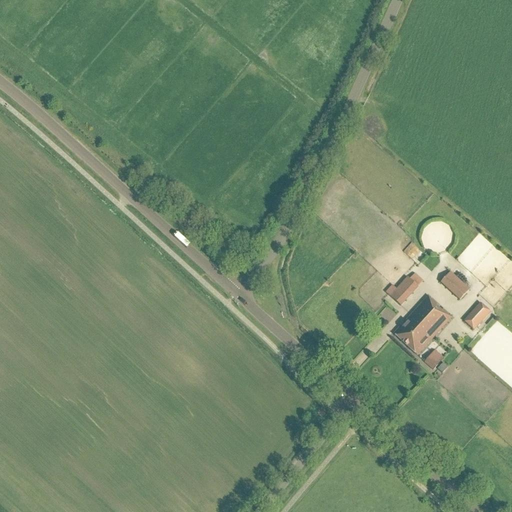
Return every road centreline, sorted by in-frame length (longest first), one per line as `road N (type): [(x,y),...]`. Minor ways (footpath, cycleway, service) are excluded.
road 1 (tertiary): [(235,294),(305,196),(397,0)]
road 2 (tertiary): [(235,294),(0,83)]
road 3 (tertiary): [(475,511),(354,401)]
road 4 (tertiary): [(354,401),(235,294)]
road 5 (tertiary): [(260,511),(354,401)]
